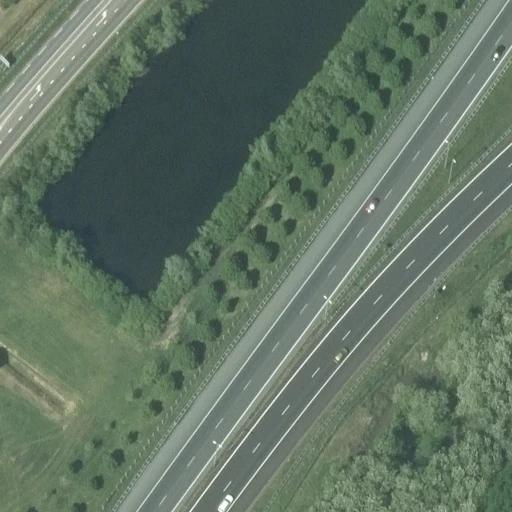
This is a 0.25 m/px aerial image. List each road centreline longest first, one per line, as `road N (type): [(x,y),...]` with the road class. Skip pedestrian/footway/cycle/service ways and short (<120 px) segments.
road 1 (motorway): [(511,12),(150,511)]
road 2 (motorway): [(208,511),(368,314),(511,164)]
road 3 (secondary): [(0,169),(145,0)]
road 4 (secondary): [(102,0),(0,115)]
